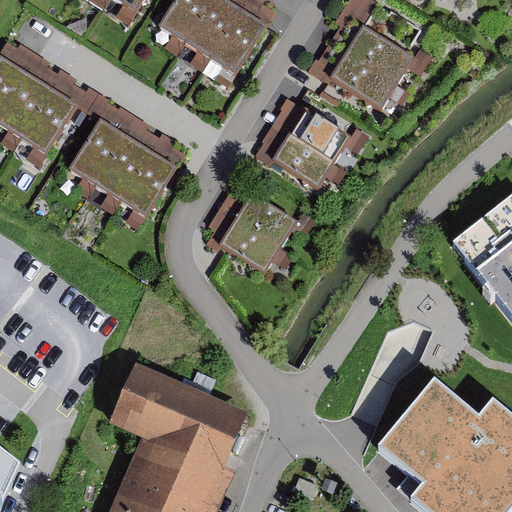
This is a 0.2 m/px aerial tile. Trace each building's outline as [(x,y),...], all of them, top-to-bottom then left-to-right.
[(147,0),(118,0),(139,13),(147,0)] [(271,24),(232,0),(179,0),(162,27),(238,75),(271,24)] [(414,59),(364,30),(333,83),(383,112),(414,59)] [(77,111),(2,64),(0,67),(0,128),(47,158),(77,111)] [(351,142),(306,115),(276,167),(320,193),(351,142)] [(178,172),(103,125),(72,175),(148,221),(178,172)] [(253,199),(223,247),(267,275),(297,226),(253,199)] [(511,203),(452,251),(511,325),(511,203)] [(251,410),(137,361),(110,422),(144,437),(110,511),(218,511),(236,472),(226,467),(251,410)] [(423,511),(511,511),(511,419),(496,407),(482,423),(436,385),(379,452),(424,491),(413,504),(423,511)] [(0,511),(19,467),(0,452),(0,511)]
